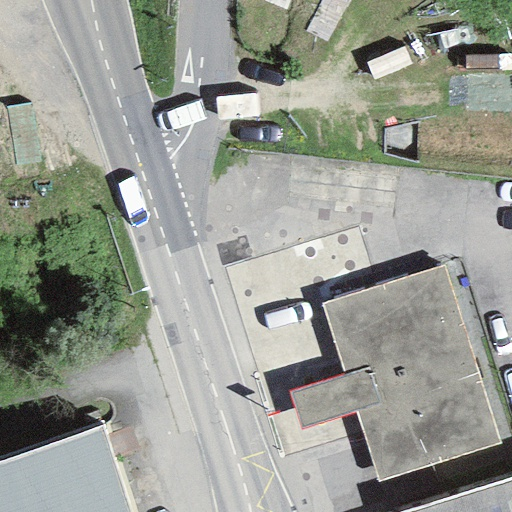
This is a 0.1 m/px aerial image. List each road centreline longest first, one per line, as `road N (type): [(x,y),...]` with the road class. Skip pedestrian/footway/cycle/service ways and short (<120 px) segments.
road 1 (secondary): [(245,511),(137,173)]
road 2 (residential): [(137,173),(185,135),(204,0)]
road 3 (secondary): [(137,173),(79,0)]
